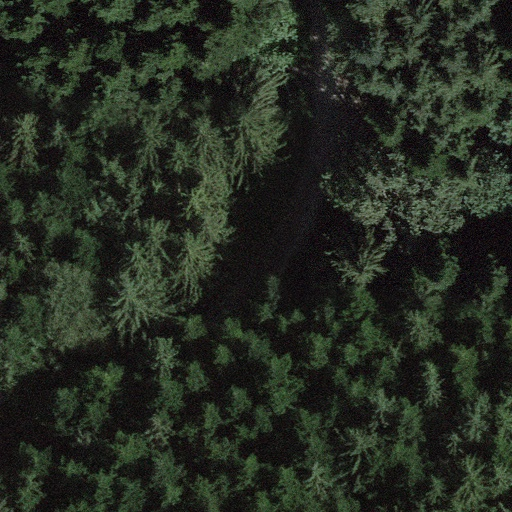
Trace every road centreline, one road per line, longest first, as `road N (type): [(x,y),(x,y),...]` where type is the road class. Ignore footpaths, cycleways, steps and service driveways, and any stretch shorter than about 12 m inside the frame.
road 1 (track): [(298,233),(262,290),(154,380),(0,462)]
road 2 (track): [(298,233),(334,63),(324,0)]
road 3 (track): [(511,231),(459,194),(298,233)]
